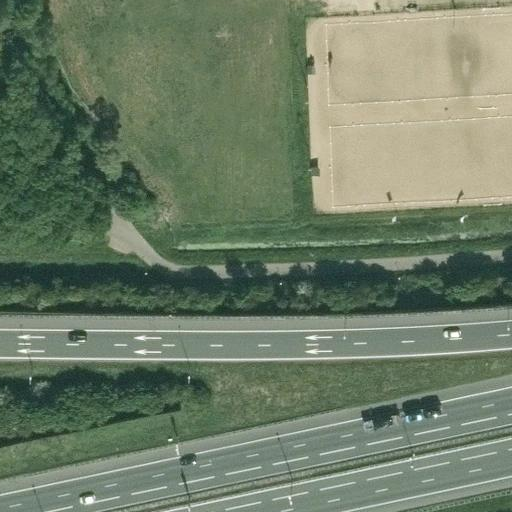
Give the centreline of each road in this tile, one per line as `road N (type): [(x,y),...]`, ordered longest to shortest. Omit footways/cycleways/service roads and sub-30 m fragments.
road 1 (motorway): [(511,400),(0,508)]
road 2 (motorway): [(511,334),(222,347),(0,345)]
road 3 (unclassified): [(116,224),(147,256),(176,270),(511,255)]
road 4 (motorway): [(280,511),(511,463)]
road 5 (unknown): [(504,0),(323,8)]
